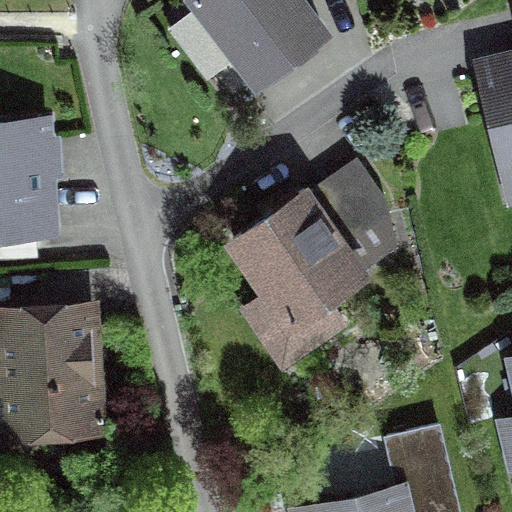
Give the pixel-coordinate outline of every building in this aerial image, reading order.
[(350,31),(326,0),(193,0),(266,95),(350,31)] [(511,50),(471,60),(507,213),(511,212),(511,50)] [(43,120),(0,122),(0,225),(49,223),(43,120)] [(318,196),(306,179),(223,240),(271,313),(255,325),(292,375),(350,332),(333,308),(411,254),(405,225),(358,169),(318,196)] [(87,310),(0,315),(5,390),(0,390),(0,430),(9,430),(9,415),(105,409),(102,371),(90,372),(87,310)] [(511,353),(503,355),(511,394),(511,420),(498,423),(510,478),(511,477),(511,353)] [(460,511),(440,427),(386,441),(398,487),(297,511),(460,511)]
